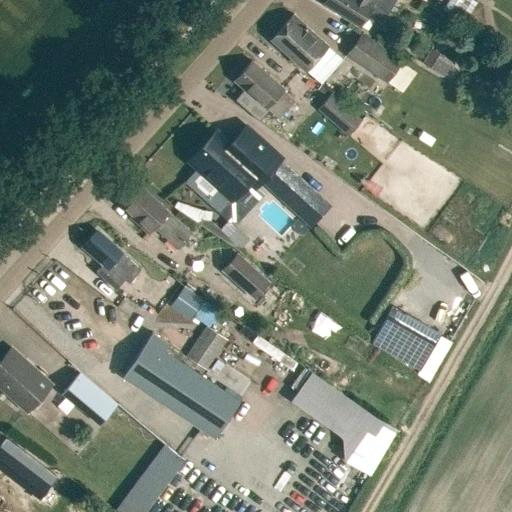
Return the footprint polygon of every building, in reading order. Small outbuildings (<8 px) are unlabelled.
[(326,0),(324,5),(357,25),(360,26),(367,14),(382,24),(396,0),(326,0)] [(477,3),(471,0),(448,0),(442,10),(464,24),(477,3)] [(305,71),(328,46),(293,15),(270,39),(305,71)] [(386,82),(402,59),(361,31),(345,54),(386,82)] [(445,75),(453,60),(431,47),(423,62),(445,75)] [(258,123),(269,112),(266,109),(283,90),(252,62),(234,81),(244,90),(234,100),(258,123)] [(348,134),(361,118),(331,92),(317,108),(348,134)] [(279,159),(246,128),(229,145),(215,132),(190,160),(232,198),(248,181),(254,187),(260,180),(279,159)] [(191,233),(139,186),(121,205),(136,219),(135,221),(148,233),(153,227),(177,249),(191,233)] [(204,211),(203,219),(212,219),(212,211),(204,211)] [(203,219),(200,224),(231,244),(240,251),(250,239),(229,220),(222,229),(212,221),(212,219),(203,219)] [(130,280),(141,267),(96,231),(83,247),(103,263),(97,271),(117,288),(126,277),(130,280)] [(254,298),(269,282),(236,252),(221,268),(254,298)] [(192,317),(203,300),(184,287),(172,303),(192,317)] [(374,342),(422,370),(442,335),(394,308),(374,342)] [(206,369),(227,338),(205,324),(185,355),(206,369)] [(214,438),(239,401),(163,351),(168,344),(152,333),(122,377),(214,438)] [(0,386),(26,411),(51,384),(10,347),(0,358),(0,386)] [(374,473),(404,429),(317,369),(296,399),(349,435),(339,450),(374,473)] [(100,422),(116,403),(79,372),(63,391),(100,422)] [(120,505),(129,511),(149,511),(190,460),(168,443),(120,505)] [(24,452),(18,461),(0,447),(0,468),(7,474),(39,499),(57,476),(24,452)]
